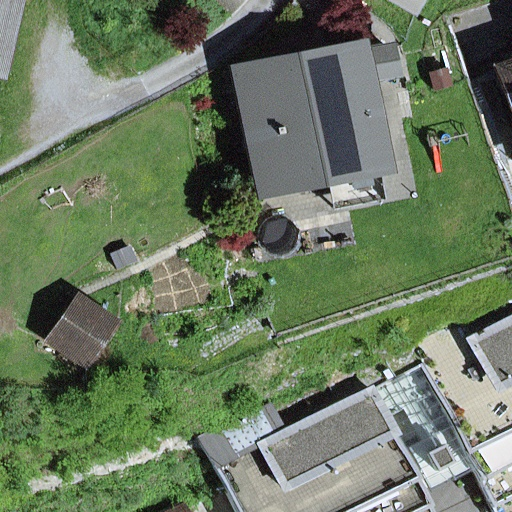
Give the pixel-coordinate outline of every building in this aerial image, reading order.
[(0,0),(0,52),(11,0),(0,0)] [(388,0),(414,15),(422,0),(388,0)] [(511,0),(509,0),(450,20),(471,79),(498,70),(511,111),(511,0)] [(362,80),(394,74),(389,47),(357,53),(362,80)] [(241,86),(261,189),(379,165),(362,80),(357,53),(272,70),(274,80),(241,86)] [(49,340),(83,363),(111,323),(78,299),(49,340)] [(511,319),(418,366),(469,466),(491,511),(494,511),(493,510),(511,501),(511,319)] [(469,466),(418,366),(369,390),(419,491),(469,466)] [(429,511),(419,491),(369,390),(257,446),(212,468),(234,511),(429,511)] [(198,439),(212,468),(257,446),(243,416),(198,439)] [(494,511),(511,511),(511,501),(493,510),(494,511)]
